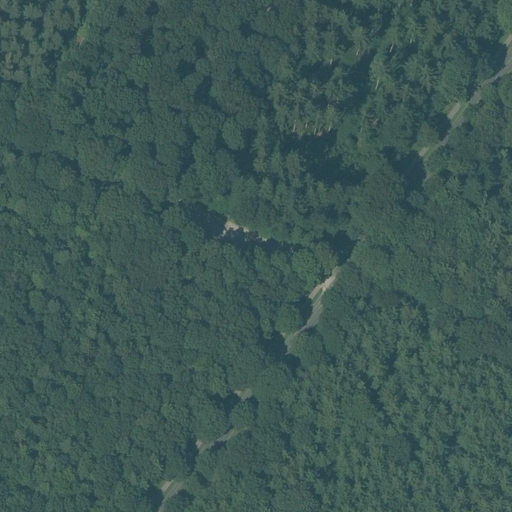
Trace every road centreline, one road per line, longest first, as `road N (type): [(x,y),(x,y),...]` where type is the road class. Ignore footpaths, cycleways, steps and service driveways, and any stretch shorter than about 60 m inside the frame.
road 1 (secondary): [(161,511),(511,51)]
road 2 (track): [(511,352),(24,150)]
road 3 (track): [(24,150),(84,0)]
